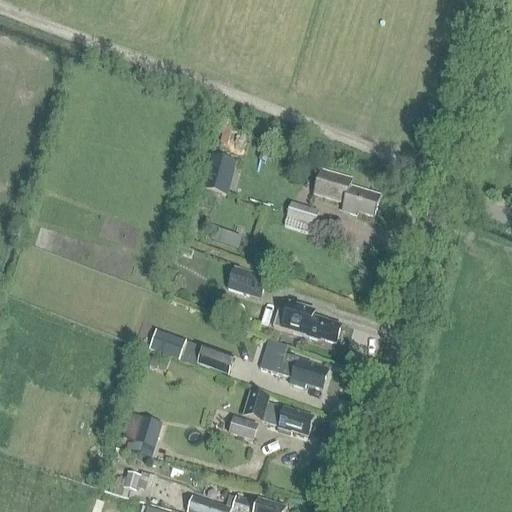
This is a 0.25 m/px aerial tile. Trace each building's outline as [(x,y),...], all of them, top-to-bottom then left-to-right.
[(200,192),(227,199),(236,165),(209,158),(200,192)] [(357,214),(373,219),(380,198),(350,189),(352,182),(321,173),(313,197),(344,206),(342,214),(356,218),(357,214)] [(286,219),(313,227),(317,214),(290,206),(286,219)] [(236,250),(240,238),(214,229),(210,241),(236,250)] [(230,291),(260,301),(267,282),(236,271),(230,291)] [(320,343),(320,342),(335,346),(341,328),(326,324),(326,322),(312,318),(314,313),(289,305),(286,315),(278,313),(273,330),(320,343)] [(227,372),(230,361),(193,353),(190,365),(227,372)] [(305,388),(321,393),(328,371),(298,361),(297,362),(284,356),(277,377),(291,381),(289,387),(304,392),(305,388)] [(242,419),(260,424),(267,426),(268,426),(278,429),(277,431),(290,436),(291,434),(307,439),(313,421),(283,412),(272,409),(273,408),(268,407),(270,400),(249,394),(242,419)] [(131,447),(154,454),(162,426),(139,420),(131,447)] [(229,436),(252,443),(256,428),(234,421),(229,436)] [(112,497),(149,506),(155,479),(140,475),(139,479),(127,475),(125,483),(116,481),(112,497)] [(229,499),(226,510),(231,511),(285,511),(257,503),(256,506),(235,499),(235,500),(229,499)] [(188,511),(225,511),(226,510),(192,500),(188,511)]
